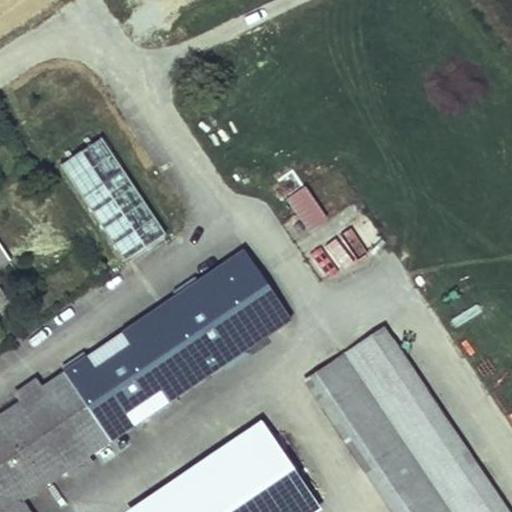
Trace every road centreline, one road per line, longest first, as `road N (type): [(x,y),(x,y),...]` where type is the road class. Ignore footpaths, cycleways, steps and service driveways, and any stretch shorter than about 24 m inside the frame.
road 1 (unknown): [(337,330),(386,296),(424,304),(511,440)]
road 2 (track): [(134,74),(290,0)]
